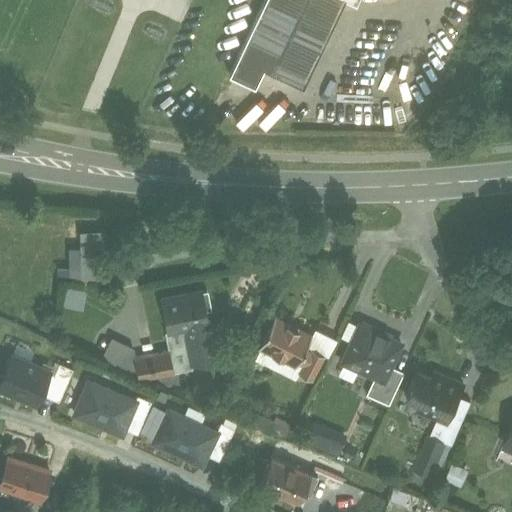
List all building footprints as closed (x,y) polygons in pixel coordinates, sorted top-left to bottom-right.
[(266,0),(230,79),(255,91),(264,72),(302,89),(343,0),(266,0)] [(105,232),(80,235),(80,253),(69,255),(69,269),(58,269),(58,281),(103,282),(105,232)] [(86,291),(68,287),(64,305),(83,308),(86,291)] [(218,365),(205,291),(160,299),(168,335),(183,333),(189,370),(218,365)] [(314,332),(277,315),(257,348),(261,350),(288,364),(295,367),(306,348),(314,332)] [(403,344),(358,324),(340,364),(374,380),(385,385),(392,369),(403,344)] [(314,332),(306,348),(326,357),(328,358),(338,340),(316,328),(314,332)] [(134,349),(110,339),(100,361),(138,378),(135,359),(134,349)] [(0,388),(37,403),(51,366),(4,347),(0,357),(0,388)] [(326,357),(306,348),(295,367),(301,370),(299,374),(313,381),(326,357)] [(295,367),(261,350),(255,361),(295,380),(299,374),(301,370),(295,367)] [(174,373),(170,352),(135,359),(138,378),(139,383),(175,377),(174,373)] [(414,368),(401,396),(416,402),(413,410),(439,421),(444,424),(457,395),(460,389),(414,368)] [(403,374),(392,369),(385,385),(374,380),(366,397),(388,407),(403,374)] [(137,397),(86,377),(72,413),(123,433),(137,397)] [(471,400),(457,395),(444,424),(439,421),(419,467),(439,475),(471,400)] [(166,403),(150,439),(202,462),(219,427),(166,403)] [(274,420),(260,414),(255,425),(284,437),(291,422),(277,416),(274,420)] [(346,434),(311,421),(303,442),(337,455),(346,434)] [(511,452),(504,449),(499,460),(511,465),(511,452)] [(52,465),(5,451),(0,467),(0,488),(41,501),(52,465)] [(298,500),(310,471),(269,453),(259,477),(271,481),(268,488),(298,500)] [(342,481),(349,467),(322,456),(314,469),(342,481)] [(470,472),(451,464),(444,481),(463,489),(470,472)]
